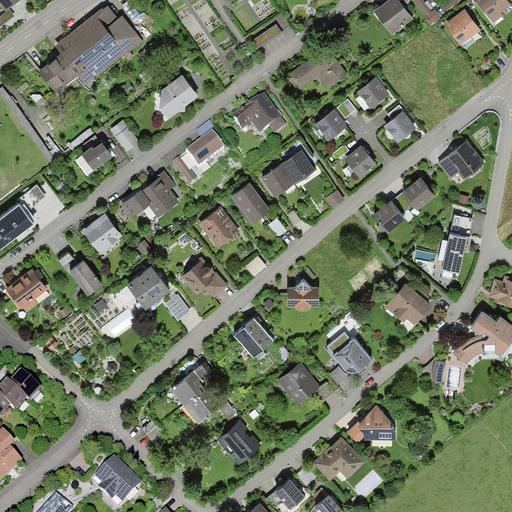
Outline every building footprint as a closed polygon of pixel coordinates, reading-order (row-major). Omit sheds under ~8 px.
[(19,0),(0,0),(0,4),(6,11),(19,0)] [(394,0),(375,14),(392,37),(412,23),(394,0)] [(430,15),(418,0),(417,0),(413,4),(424,19),(430,15)] [(508,0),(479,0),(477,2),(491,20),(511,4),(508,0)] [(110,6),(58,44),(63,51),(77,69),(86,82),(142,41),(122,14),(119,17),(110,6)] [(462,41),(480,28),(466,9),(448,23),(462,41)] [(430,15),(424,19),(431,27),(439,20),(433,12),(430,15)] [(276,25),(255,39),(260,47),(282,33),(276,25)] [(54,86),(77,69),(63,51),(40,68),(54,86)] [(325,51),(289,78),(298,90),(318,75),(328,88),(344,76),(325,51)] [(153,97),(168,118),(198,97),(182,75),(153,97)] [(388,97),(375,80),(356,94),(370,111),(388,97)] [(285,126),(264,96),(235,117),(243,129),(253,122),(262,133),(270,127),(275,133),(285,126)] [(346,128),(333,112),(315,126),(328,143),(346,128)] [(415,130),(402,113),(384,128),(397,144),(415,130)] [(110,130),(127,152),(140,142),(123,120),(110,130)] [(224,150),(213,134),(188,151),(200,168),(224,150)] [(464,178),(485,161),(466,139),(439,161),(452,178),(460,172),(464,178)] [(112,157),(102,143),(93,149),(91,147),(75,159),(87,176),(112,157)] [(374,163),(361,147),(343,161),(356,178),(374,163)] [(295,182),(314,169),(301,149),(282,163),(295,182)] [(276,195),(295,182),(282,163),(262,176),(276,195)] [(175,185),(164,170),(120,202),(132,218),(149,206),(157,218),(179,202),(170,189),(175,185)] [(419,207),(436,193),(422,175),(399,194),(409,206),(415,202),(419,207)] [(234,194),(253,219),(269,207),(250,182),(234,194)] [(37,184),(31,189),(39,201),(45,196),(37,184)] [(337,191),(326,198),(332,209),(343,198),(337,191)] [(402,212),(409,206),(399,194),(375,212),(389,231),(406,217),(402,212)] [(19,205),(0,219),(0,250),(34,225),(19,205)] [(239,230),(220,206),(200,221),(219,245),(239,230)] [(105,213),(82,231),(99,253),(122,236),(105,213)] [(460,271),(472,217),(455,214),(443,268),(460,271)] [(276,222),(269,228),(277,238),(284,232),(276,222)] [(89,292),(101,282),(83,258),(79,262),(70,251),(62,257),(89,292)] [(258,257),(247,266),(254,275),(265,265),(258,257)] [(227,286),(202,258),(182,275),(197,293),(206,286),(215,297),(227,286)] [(49,288),(32,263),(4,282),(21,307),(49,288)] [(147,306),(170,289),(152,265),(129,283),(147,306)] [(503,281),(496,278),(490,296),(498,299),(498,300),(511,304),(511,275),(505,274),(503,281)] [(297,284),(289,284),(289,299),(298,299),(299,302),(311,303),(318,301),(319,285),(311,283),(304,276),(297,284)] [(431,304),(406,283),(387,305),(412,326),(431,304)] [(179,294),(167,302),(179,318),(190,310),(179,294)] [(498,320),(485,311),(473,325),(485,334),(474,337),(463,343),(455,352),(468,362),(476,355),(486,350),(497,349),(502,354),(511,341),(511,323),(503,316),(498,320)] [(274,338),(256,316),(236,332),(255,353),(274,338)] [(361,367),(373,356),(354,335),(335,352),(347,367),(355,360),(361,367)] [(319,386),(300,362),(279,378),(297,402),(319,386)] [(209,373),(202,364),(172,386),(183,401),(202,386),(199,381),(209,373)] [(42,389),(22,371),(12,382),(29,398),(32,400),(42,389)] [(18,409),(29,398),(12,382),(9,379),(0,387),(0,393),(13,405),(18,409)] [(216,403),(202,386),(183,401),(196,418),(216,403)] [(0,414),(2,416),(13,405),(0,393),(0,414)] [(396,422),(378,402),(349,429),(359,440),(363,437),(396,436),(396,422)] [(261,444),(240,420),(218,439),(239,463),(261,444)] [(0,481),(22,461),(9,447),(14,442),(4,431),(0,434),(0,481)] [(364,460),(342,437),(316,461),(331,477),(341,468),(348,475),(364,460)] [(141,484),(115,458),(93,480),(119,506),(141,484)] [(304,494),(290,478),(278,488),(291,504),(304,494)] [(65,511),(73,505),(56,491),(36,511),(65,511)] [(344,511),(345,511),(330,494),(316,505),(322,511),(344,511)] [(268,511),(261,502),(248,511),(268,511)]
